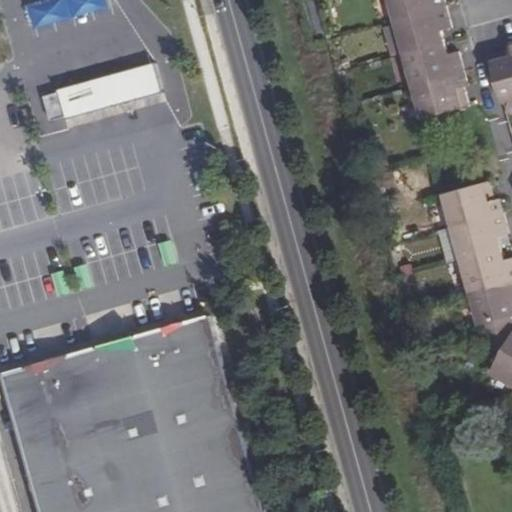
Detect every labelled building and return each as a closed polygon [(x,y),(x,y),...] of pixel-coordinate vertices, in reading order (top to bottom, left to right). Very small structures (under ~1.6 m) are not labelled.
[(390,0),(396,20),(446,6),(444,0),(390,0)] [(452,27),(446,6),(396,20),(405,53),(446,42),(442,29),(452,27)] [(449,54),(446,42),(405,53),(414,85),(464,72),(459,52),(449,54)] [(511,45),(508,46),(511,56),(493,62),(504,103),(511,100),(511,45)] [(156,63),(60,90),(61,92),(67,116),(68,119),(164,93),(156,63)] [(464,72),(414,85),(424,119),(464,108),(458,87),(468,85),(464,72)] [(45,97),(52,120),(67,116),(61,92),(45,97)] [(484,182),(444,194),(453,227),(505,214),(501,199),(489,202),(484,182)] [(510,233),(505,214),(453,227),(462,260),(502,249),(500,236),(510,233)] [(448,264),(462,260),(453,227),(439,231),(448,264)] [(511,259),(506,261),(502,249),(462,260),(471,291),(511,279),(511,259)] [(471,291),(462,260),(448,264),(457,296),(471,291)] [(511,279),(471,291),(480,325),(511,315),(511,279)] [(268,511),(214,315),(182,324),(136,337),(5,374),(43,511),(268,511)] [(511,315),(480,325),(485,339),(504,350),(491,376),(511,389),(511,315)]
